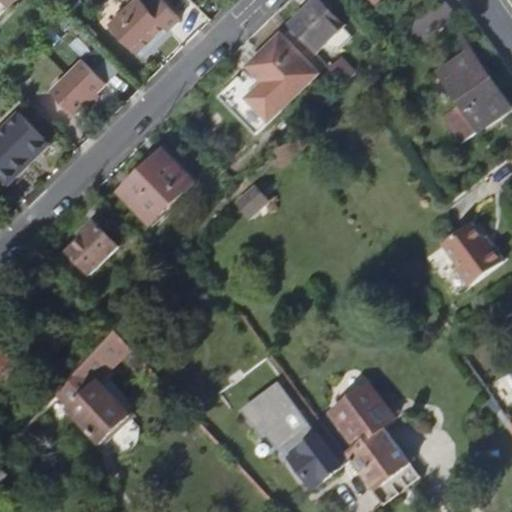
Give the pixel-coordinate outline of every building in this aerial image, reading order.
[(0,0),(0,9),(9,1),(14,7),(21,0),(0,0)] [(113,26),(140,54),(165,29),(170,34),(182,22),(160,0),(132,0),(124,8),(128,12),(113,26)] [(172,0),(180,9),(190,0),(172,0)] [(320,0),(294,27),(320,53),(347,27),(320,0)] [(432,10),(409,30),(420,46),(445,25),(432,10)] [(284,36),(251,68),(289,106),(321,75),(284,36)] [(438,72),(478,131),(511,109),(471,51),(438,72)] [(335,69),(349,84),(360,74),(344,59),(335,69)] [(53,93),(76,117),(107,86),(84,63),(53,93)] [(21,114),(0,134),(0,179),(7,187),(31,164),(26,158),(46,139),(21,114)] [(167,150),(124,192),(156,225),(200,183),(167,150)] [(253,199),(265,215),(275,208),(263,191),(253,199)] [(243,206),(255,221),(265,215),(253,199),(243,206)] [(89,239),(76,252),(98,273),(124,248),(122,246),(131,237),(110,216),(101,225),(99,223),(86,236),(89,239)] [(469,228),(441,247),(457,270),(455,271),(468,289),(501,266),(490,252),(487,254),(469,228)] [(58,395),(109,452),(141,425),(104,385),(135,350),(115,330),(58,395)] [(0,380),(18,363),(0,344),(0,380)] [(467,365),(486,391),(502,380),(505,378),(486,351),(467,365)] [(30,360),(43,373),(54,363),(48,358),(44,362),(36,354),(30,360)] [(502,380),(486,391),(492,399),(507,388),(502,380)] [(336,411),(361,445),(352,452),(379,488),(412,464),(386,427),(397,417),(373,384),(361,392),(336,411)] [(294,457),(317,487),(353,461),(330,431),(320,438),(281,385),(247,410),(264,432),(269,429),(282,447),(287,443),(296,456),(294,457)] [(228,451),(248,473),(261,462),(240,440),(228,451)] [(0,459),(0,491),(16,473),(0,459)] [(412,464),(379,488),(389,502),(423,478),(412,464)]
